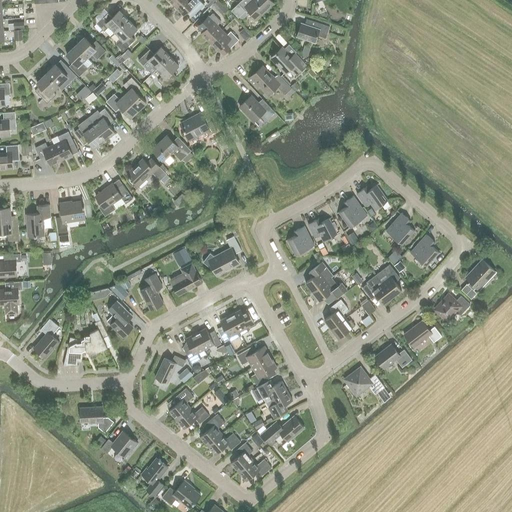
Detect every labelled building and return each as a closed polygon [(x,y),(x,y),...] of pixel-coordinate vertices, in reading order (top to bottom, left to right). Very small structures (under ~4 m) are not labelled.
[(181,0),(175,7),(183,16),(191,8),(195,12),(204,4),(200,0),(181,0)] [(222,15),(228,10),(217,0),(216,0),(212,5),(222,15)] [(241,0),(235,6),(231,10),(238,17),(247,9),(257,19),(274,3),(270,0),(241,0)] [(115,33),(128,20),(119,11),(112,17),(108,12),(97,23),(104,31),(109,26),(115,33)] [(209,15),(197,27),(202,32),(201,34),(210,43),(222,30),(217,25),(221,21),(213,13),(210,16),(209,15)] [(329,26),(306,19),(304,24),(301,23),(296,36),(315,43),(318,35),(326,38),(329,26)] [(128,20),(115,33),(120,39),(116,43),(123,51),(135,40),(130,35),(137,29),(128,20)] [(15,40),(23,40),(22,29),(14,30),(15,40)] [(242,38),(247,33),(243,29),(238,34),(242,38)] [(222,30),(210,43),(218,51),(219,50),(224,55),(239,40),(231,31),(227,35),(222,30)] [(142,45),(146,41),(144,38),(141,36),(137,40),(142,45)] [(75,46),(87,58),(92,53),(97,59),(105,51),(96,41),(91,45),(84,37),(75,46)] [(308,57),(310,47),(305,45),(302,55),(306,56),(308,57)] [(82,62),(87,58),(75,46),(66,54),(74,62),(69,66),(79,76),(88,68),(82,62)] [(156,69),(170,56),(161,47),(154,54),(150,49),(138,60),(146,68),(150,63),(156,69)] [(291,57),(288,54),(282,48),(272,58),(285,72),(291,67),(297,73),(306,65),(295,53),(291,57)] [(121,64),(129,57),(124,52),(122,54),(118,50),(113,55),(121,64)] [(170,56),(156,69),(162,75),(157,80),(165,88),(176,77),(172,72),(178,65),(170,56)] [(126,60),(122,64),(123,64),(126,67),(131,62),(127,59),(126,60)] [(46,73),(58,86),(61,89),(76,75),(64,63),(59,68),(56,64),(46,73)] [(281,68),(276,63),(272,67),(277,72),(281,68)] [(275,80),(262,67),(251,77),(248,79),(257,88),(260,86),(268,95),(277,86),(285,94),(291,88),(291,87),(280,76),(275,80)] [(53,91),(58,86),(46,73),(37,82),(40,86),(35,91),(47,103),(56,94),(53,91)] [(113,83),(117,78),(113,74),(108,78),(113,83)] [(124,95),(138,110),(146,103),(136,92),(140,87),(131,78),(124,85),(129,90),(124,95)] [(0,105),(5,105),(4,95),(10,94),(9,83),(0,83),(0,105)] [(295,83),(291,87),(291,88),(294,91),(295,92),(299,88),(295,83)] [(138,110),(124,95),(119,99),(114,94),(106,101),(116,111),(120,107),(131,118),(138,110)] [(260,105),(251,96),(240,106),(254,122),(262,114),(267,120),(275,112),(264,101),(260,105)] [(100,112),(90,120),(105,140),(115,133),(109,125),(107,122),(112,118),(105,108),(100,112)] [(0,136),(10,135),(9,130),(16,129),(15,112),(3,113),(3,120),(0,120),(0,136)] [(204,121),(200,113),(193,116),(194,118),(181,125),(189,140),(206,131),(208,136),(217,131),(210,118),(204,121)] [(80,128),(74,132),(82,142),(87,138),(89,141),(95,148),(105,140),(90,120),(80,128)] [(54,144),(62,160),(78,152),(68,132),(58,137),(60,141),(54,144)] [(183,159),(190,152),(191,150),(178,137),(173,142),(167,136),(152,150),(168,166),(174,160),(169,155),(173,151),(181,160),(183,159)] [(222,149),(227,146),(223,137),(217,140),(222,149)] [(62,160),(54,144),(48,147),(45,143),(35,148),(40,159),(46,156),(51,166),(62,160)] [(0,169),(13,169),(12,161),(19,160),(18,145),(6,146),(7,153),(0,153),(0,169)] [(28,146),(28,145),(22,146),(22,155),(29,155),(29,152),(32,152),(31,146),(28,146)] [(190,152),(183,159),(186,162),(193,155),(190,152)] [(160,180),(166,174),(160,167),(151,158),(147,163),(143,159),(127,174),(138,186),(152,173),(160,180)] [(162,165),(160,167),(166,174),(167,175),(170,173),(162,165)] [(166,174),(160,180),(163,184),(170,178),(167,175),(166,174)] [(181,181),(177,184),(186,194),(189,191),(181,181)] [(111,204),(122,197),(126,203),(133,199),(123,184),(116,189),(113,183),(106,188),(106,189),(95,196),(102,206),(99,209),(105,218),(115,211),(111,204)] [(387,200),(377,185),(379,184),(367,192),(364,188),(357,194),(365,206),(371,202),(375,209),(390,199),(389,199),(387,200)] [(367,215),(353,196),(346,201),(349,205),(337,214),(339,213),(349,227),(347,229),(348,229),(367,215)] [(85,219),(82,201),(68,203),(68,202),(60,203),(62,217),(56,218),(58,232),(67,231),(66,222),(85,219)] [(27,237),(45,235),(43,218),(51,217),(50,204),(37,205),(37,213),(26,214),(27,237)] [(146,208),(150,215),(161,209),(159,205),(152,209),(150,206),(146,208)] [(11,222),(10,208),(0,208),(0,233),(6,233),(7,241),(20,240),(18,222),(11,222)] [(416,232),(405,222),(408,219),(402,213),(386,231),(404,246),(402,244),(414,231),(416,233),(416,232)] [(337,233),(329,219),(332,218),(331,218),(318,224),(316,220),(308,224),(315,238),(321,235),(324,241),(339,233),(339,232),(337,233)] [(223,228),(226,234),(233,230),(230,224),(223,228)] [(314,246),(304,226),(296,230),(299,234),(285,241),(286,242),(288,241),(295,255),(293,256),(314,246)] [(50,241),(58,240),(56,232),(49,232),(48,235),(48,237),(49,239),(50,241)] [(60,247),(70,246),(68,234),(59,236),(60,247)] [(441,254),(430,244),(433,240),(426,234),(410,252),(428,268),(429,268),(427,266),(439,253),(440,254),(441,254)] [(239,263),(234,254),(241,250),(234,236),(227,240),(231,249),(215,257),(210,253),(203,262),(211,269),(213,268),(217,275),(239,263)] [(185,247),(176,252),(183,264),(191,259),(185,247)] [(325,247),(320,250),(323,256),(328,253),(325,247)] [(322,256),(319,251),(313,255),(316,259),(322,256)] [(402,257),(397,252),(389,260),(394,265),(402,257)] [(0,275),(17,275),(16,262),(21,262),(20,254),(4,255),(4,262),(0,262),(0,275)] [(308,266),(310,268),(318,262),(316,260),(308,266)] [(479,289),(495,271),(483,260),(466,278),(471,282),(468,285),(467,284),(461,290),(471,299),(477,293),(474,290),(476,287),(479,289)] [(312,292),(327,281),(332,277),(333,276),(322,262),(310,271),(314,276),(305,282),(312,292)] [(179,296),(196,286),(202,283),(192,263),(181,269),(185,277),(172,284),(179,296)] [(400,272),(404,269),(399,263),(395,266),(400,272)] [(384,268),(375,275),(392,297),(402,290),(395,281),(400,277),(390,264),(384,268)] [(358,284),(363,281),(356,272),(352,276),(358,284)] [(150,310),(163,304),(156,290),(162,287),(155,274),(145,279),(148,287),(140,291),(150,310)] [(392,297),(375,275),(366,282),(367,284),(362,288),(371,299),(376,295),(383,304),(392,297)] [(332,277),(327,281),(312,292),(320,301),(329,294),(334,299),(346,289),(342,283),(338,286),(332,277)] [(18,313),(18,303),(19,303),(18,290),(23,290),(22,281),(5,283),(6,291),(0,290),(0,304),(4,304),(5,314),(18,313)] [(122,300),(129,293),(118,282),(110,287),(122,300)] [(109,288),(104,289),(106,297),(112,291),(109,288)] [(104,289),(92,292),(95,300),(106,297),(104,289)] [(470,304),(461,296),(457,300),(449,292),(432,309),(448,323),(456,314),(461,315),(470,304)] [(331,329),(346,318),(343,314),(345,312),(348,309),(341,299),(329,308),(333,313),(324,320),(331,328),(331,329)] [(368,300),(361,305),(369,315),(376,310),(368,300)] [(113,315),(107,321),(110,325),(114,328),(123,337),(132,328),(133,327),(127,322),(133,316),(126,309),(117,301),(108,310),(113,315)] [(240,310),(230,315),(237,328),(239,332),(239,331),(241,335),(248,331),(250,329),(255,326),(249,312),(243,315),(240,310)] [(223,326),(217,329),(224,342),(230,339),(231,341),(241,336),(241,335),(239,331),(239,332),(237,328),(230,315),(220,321),(223,326)] [(346,318),(331,329),(338,339),(355,326),(351,320),(348,321),(346,318)] [(54,348),(59,342),(52,335),(59,327),(50,319),(40,329),(46,334),(34,348),(44,357),(53,348),(54,348)] [(84,334),(85,339),(78,339),(70,337),(63,366),(73,365),(77,365),(78,362),(82,362),(82,351),(84,351),(86,350),(87,352),(96,353),(107,347),(103,338),(108,335),(100,320),(94,323),(98,329),(90,333),(84,334)] [(430,330),(428,328),(422,320),(404,334),(414,347),(428,336),(434,342),(442,336),(434,327),(430,330)] [(196,334),(204,350),(214,345),(216,347),(221,344),(214,331),(209,334),(206,328),(196,334)] [(198,353),(204,350),(196,334),(185,339),(188,344),(183,347),(192,364),(201,359),(198,353)] [(398,354),(391,344),(375,356),(384,368),(396,359),(402,367),(412,360),(404,349),(398,354)] [(253,367),(270,357),(264,346),(255,352),(252,347),(237,355),(242,365),(249,361),(253,367)] [(183,367),(186,361),(175,355),(172,361),(165,358),(155,378),(167,383),(177,364),(183,367)] [(270,357),(253,367),(256,373),(251,376),(257,385),(270,378),(267,373),(276,368),(270,357)] [(193,375),(187,367),(178,376),(184,383),(193,375)] [(369,379),(360,367),(344,379),(351,388),(350,389),(354,395),(355,394),(356,395),(369,386),(375,394),(377,393),(384,388),(384,387),(375,375),(369,379)] [(205,370),(198,374),(203,380),(209,374),(205,370)] [(220,385),(226,381),(222,375),(215,379),(220,385)] [(267,382),(257,387),(257,388),(263,397),(265,402),(266,403),(287,391),(282,381),(273,385),(270,380),(267,382)] [(176,420),(191,408),(187,402),(193,397),(186,388),(174,399),(178,403),(168,411),(176,420)] [(382,399),(389,394),(384,388),(377,393),(382,399)] [(239,395),(236,389),(228,393),(231,399),(239,395)] [(287,391),(266,403),(274,418),(288,410),(285,405),(292,401),(287,391)] [(222,392),(217,396),(218,397),(224,404),(225,405),(229,401),(222,392)] [(103,418),(102,407),(80,408),(81,422),(90,422),(90,423),(98,422),(98,428),(105,433),(114,422),(108,417),(103,418)] [(191,408),(176,420),(184,429),(196,419),(200,424),(209,416),(202,407),(195,413),(191,408)] [(207,446),(222,433),(218,428),(225,423),(217,414),(205,425),(209,429),(200,437),(207,446)] [(274,440),(281,434),(288,442),(305,428),(294,416),(287,422),(287,423),(282,427),(277,421),(267,430),(261,435),(271,447),(276,443),(274,440)] [(263,426),(260,420),(253,424),(256,429),(263,426)] [(261,435),(267,430),(264,426),(257,431),(261,435)] [(138,443),(123,431),(113,443),(109,439),(100,449),(107,454),(112,447),(126,457),(131,450),(132,451),(138,443)] [(222,433),(207,446),(215,455),(227,445),(231,450),(241,442),(233,433),(227,439),(222,433)] [(252,438),(259,446),(263,442),(257,434),(252,438)] [(105,440),(101,437),(97,441),(102,445),(105,440)] [(240,456),(230,463),(238,472),(253,460),(249,454),(253,451),(245,443),(236,451),(240,456)] [(157,480),(168,467),(157,458),(149,469),(147,467),(141,474),(152,483),(146,490),(154,496),(163,485),(157,480)] [(253,460),(238,472),(246,481),(258,471),(262,476),(272,468),(264,459),(257,465),(253,460)] [(201,495),(191,488),(192,487),(184,480),(175,492),(170,487),(162,497),(171,505),(177,498),(190,509),(201,495)] [(151,504),(156,508),(159,503),(155,500),(151,504)]
